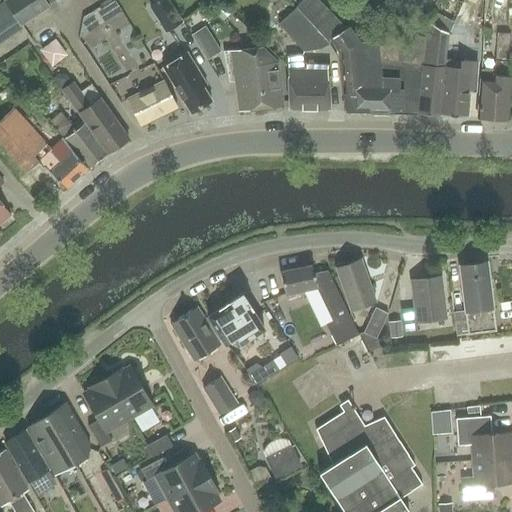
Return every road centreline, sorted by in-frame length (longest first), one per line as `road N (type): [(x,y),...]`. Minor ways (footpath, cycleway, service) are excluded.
road 1 (tertiary): [(0,280),(152,165),(213,146),(511,143)]
road 2 (residential): [(511,247),(308,242),(196,275),(146,307)]
road 3 (residential): [(255,511),(146,307)]
road 4 (residential): [(146,307),(0,421)]
